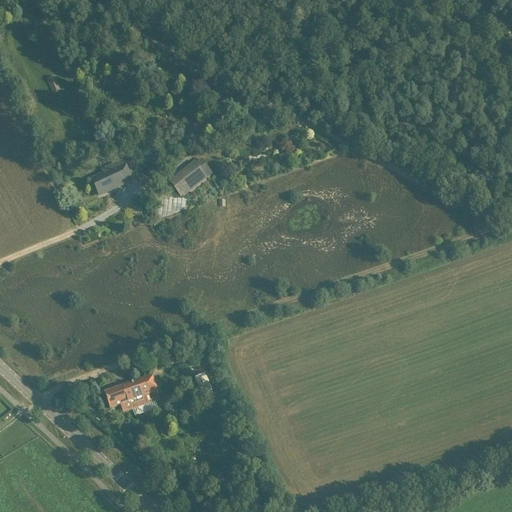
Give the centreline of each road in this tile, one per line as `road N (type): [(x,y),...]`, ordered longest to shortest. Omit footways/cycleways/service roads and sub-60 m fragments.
road 1 (track): [(507,227),(181,339),(37,402)]
road 2 (track): [(424,182),(98,0)]
road 3 (tertiary): [(150,511),(0,366)]
road 4 (unclassified): [(382,511),(511,469)]
